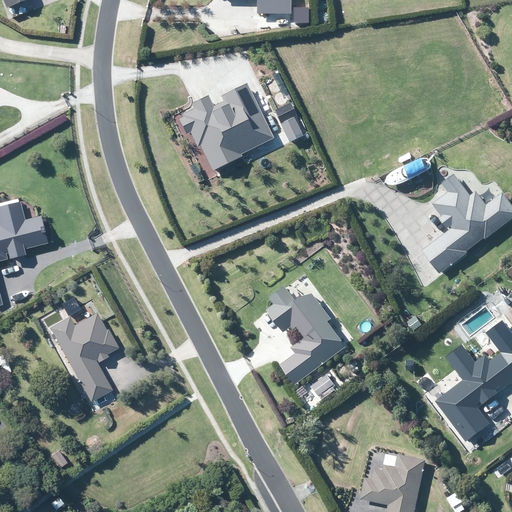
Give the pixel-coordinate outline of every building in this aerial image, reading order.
[(0,0),(5,12),(34,1),(33,0),(0,0)] [(253,0),(253,16),(288,16),(288,0),(253,0)] [(200,146),(212,172),(242,158),(240,155),(273,140),(246,82),(217,95),(220,101),(210,106),(206,97),(189,105),(192,111),(177,118),(185,134),(189,132),(196,147),(200,146)] [(447,232),(420,251),(439,276),(511,221),(511,206),(501,193),(483,206),(475,194),(470,198),(453,175),(441,184),(447,192),(432,203),(442,217),(438,219),(447,232)] [(0,307),(2,307),(0,301),(0,261),(23,256),(22,250),(48,244),(40,216),(24,220),(19,202),(0,207),(0,307)] [(280,366),(294,386),(348,349),(330,324),(334,322),(311,288),(293,301),(283,286),(268,296),(274,305),(268,310),(282,331),(290,326),(292,329),(296,326),(304,339),(292,347),(297,355),(280,366)] [(47,329),(89,404),(112,392),(97,365),(108,359),(106,356),(118,350),(107,330),(104,332),(94,315),(74,326),(69,317),(47,329)] [(436,402),(466,443),(490,425),(475,406),(478,403),(481,407),(497,395),(493,391),(499,386),(502,390),(511,382),(511,333),(503,321),(487,333),(502,353),(490,362),(485,356),(475,364),(462,347),(448,357),(465,380),(436,402)] [(415,511),(426,461),(400,456),(371,473),(364,505),(385,509),(384,511),(415,511)] [(511,463),(501,470),(511,490),(511,463)]
